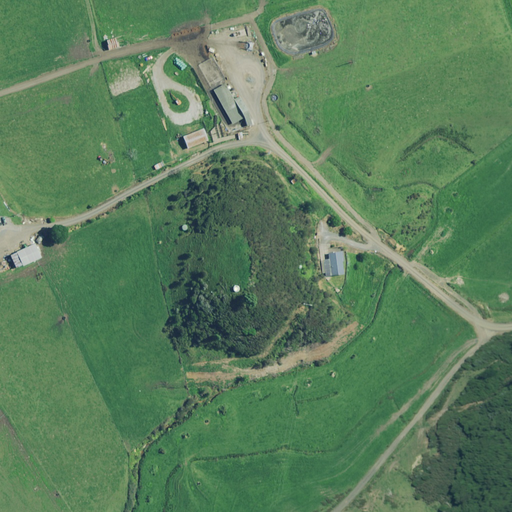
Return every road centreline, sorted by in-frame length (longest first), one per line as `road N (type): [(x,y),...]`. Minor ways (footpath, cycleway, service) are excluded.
road 1 (residential): [(511,326),(471,318),(263,135)]
road 2 (track): [(263,135),(71,221),(0,227)]
